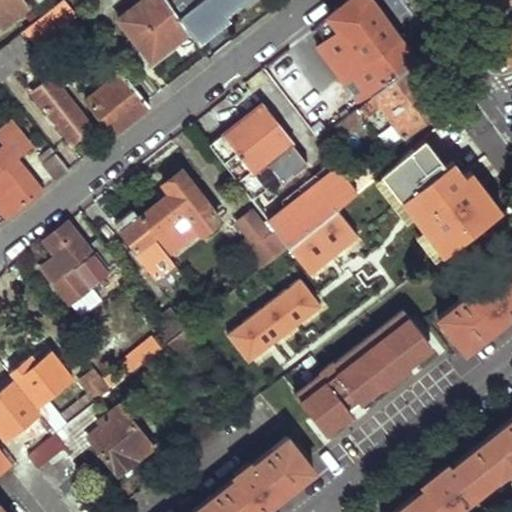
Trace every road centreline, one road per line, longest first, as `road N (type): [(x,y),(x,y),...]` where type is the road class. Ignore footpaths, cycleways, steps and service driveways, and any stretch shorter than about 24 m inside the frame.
road 1 (residential): [(323,0),(0,250)]
road 2 (residential): [(511,347),(325,497)]
road 3 (tertiary): [(493,101),(422,0)]
